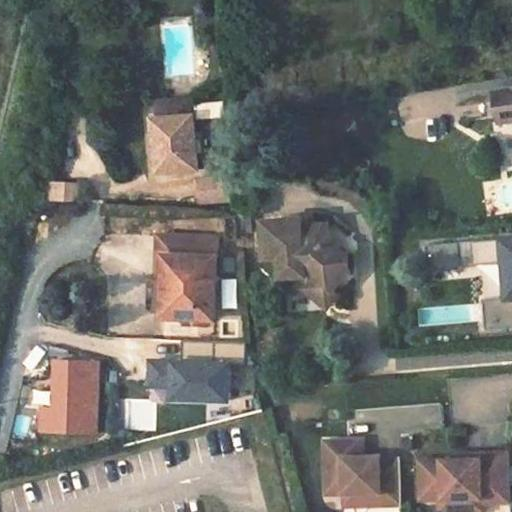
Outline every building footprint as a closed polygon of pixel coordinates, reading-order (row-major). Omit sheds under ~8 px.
[(511,87),(496,89),(500,121),(511,119),(511,87)] [(156,126),(193,122),(192,112),(155,116),(156,126)] [(153,126),(158,177),(199,172),(193,122),(156,126),(153,126)] [(197,177),(197,204),(232,203),(231,177),(197,177)] [(80,204),(82,184),(50,181),(48,201),(80,204)] [(305,219),(268,222),(271,260),(283,259),(285,279),(310,277),(313,272),(317,275),(337,290),(353,271),(352,255),(333,238),(332,224),(306,226),(305,219)] [(511,238),(434,243),(435,265),(511,260),(511,295),(489,297),(491,327),(511,325),(511,238)] [(218,260),(167,258),(167,322),(218,325),(218,260)] [(317,275),(307,289),(332,309),(343,294),(337,290),(317,275)] [(48,361),(47,433),(99,434),(100,362),(48,361)] [(171,384),(171,361),(155,361),(154,384),(171,384)] [(348,444),(335,445),(336,456),(348,455),(348,444)] [(335,445),(313,446),(315,499),(347,498),(368,497),(369,508),(404,507),(402,461),(368,463),(368,460),(349,461),(348,455),(336,456),(335,445)] [(451,464),(422,466),(425,505),(443,504),(461,503),(461,511),(486,511),(486,506),(511,504),(511,472),(511,455),(467,457),(467,463),(451,464)] [(368,497),(347,498),(348,509),(369,508),(368,497)] [(461,511),(461,503),(443,504),(443,511),(461,511)]
